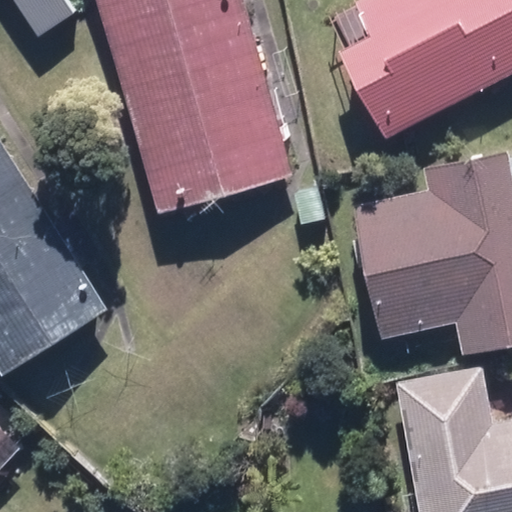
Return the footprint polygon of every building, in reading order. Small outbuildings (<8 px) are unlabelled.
[(256,0),(113,0),(171,206),(303,169),(256,0)] [(511,0),(368,0),(382,27),(352,42),(397,129),(511,71),(511,0)] [(117,299),(0,112),(0,340),(15,364),(117,299)] [(471,345),(511,336),(511,146),(438,162),(441,179),(365,195),(393,330),(465,315),(471,345)] [(511,511),(511,412),(500,414),(491,360),(404,375),(427,511),(511,511)] [(0,511),(0,474),(33,439),(0,408),(0,511)]
